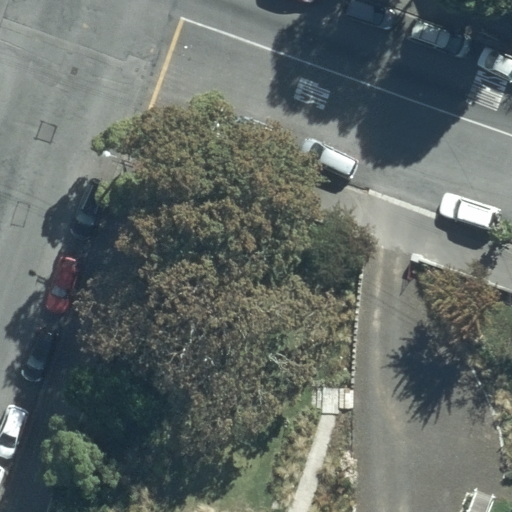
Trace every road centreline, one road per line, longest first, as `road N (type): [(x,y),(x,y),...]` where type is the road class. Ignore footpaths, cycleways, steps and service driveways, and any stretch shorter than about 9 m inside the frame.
road 1 (residential): [(511,135),(135,0)]
road 2 (residential): [(0,255),(90,0)]
